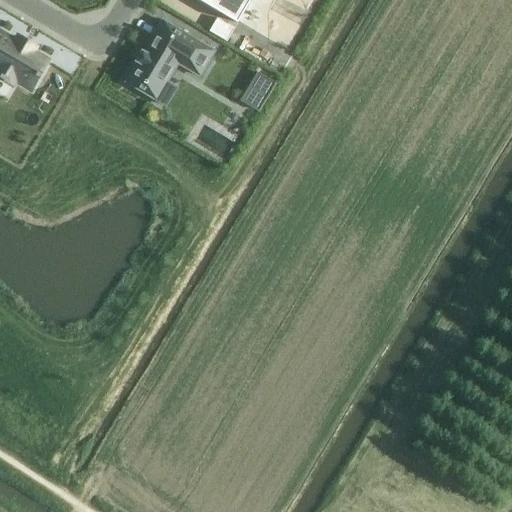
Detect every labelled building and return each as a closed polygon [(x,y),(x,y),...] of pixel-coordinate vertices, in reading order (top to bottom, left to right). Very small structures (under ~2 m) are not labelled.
[(199,0),(237,22),(250,0),(199,0)] [(143,50),(124,83),(157,103),(169,82),(179,66),(200,78),(216,51),(162,19),(150,39),(153,41),(146,52),(143,50)] [(235,30),(217,19),(209,32),(227,43),(235,30)] [(14,38),(0,29),(0,79),(16,89),(17,86),(32,94),(52,60),(37,51),(40,47),(17,33),(14,38)] [(258,74),(241,102),(259,112),(275,84),(258,74)]
